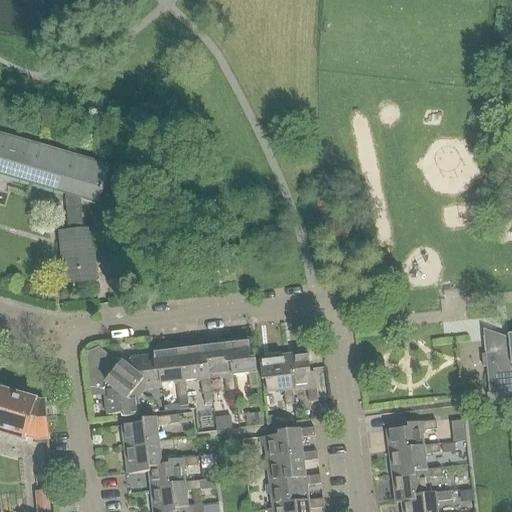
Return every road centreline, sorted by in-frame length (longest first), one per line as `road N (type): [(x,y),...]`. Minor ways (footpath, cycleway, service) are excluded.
road 1 (residential): [(361,511),(338,327),(327,306),(184,315),(71,339)]
road 2 (residential): [(95,511),(82,483),(71,339)]
